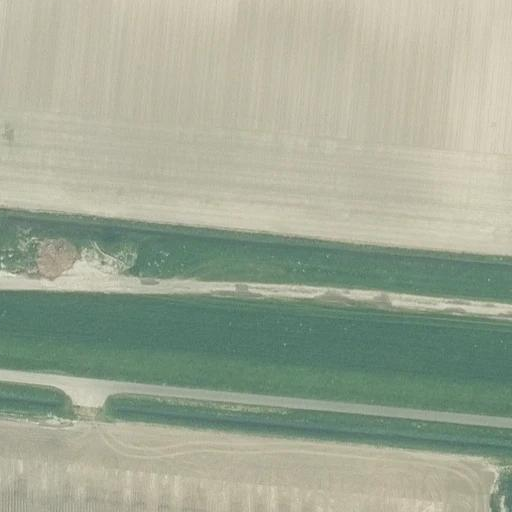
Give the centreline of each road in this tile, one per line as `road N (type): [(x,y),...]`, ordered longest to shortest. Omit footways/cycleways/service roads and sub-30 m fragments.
road 1 (unclassified): [(511,424),(0,376)]
road 2 (track): [(511,311),(194,287),(0,284)]
